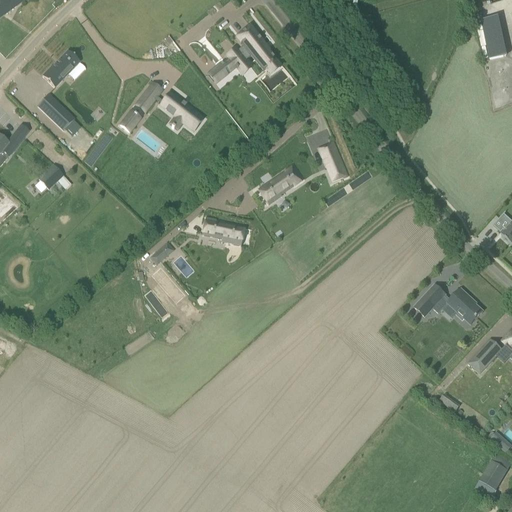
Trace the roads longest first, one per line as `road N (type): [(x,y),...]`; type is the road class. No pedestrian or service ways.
road 1 (unclassified): [(391,160),(265,0)]
road 2 (unclassified): [(511,290),(391,160)]
road 3 (residential): [(284,227),(391,160)]
